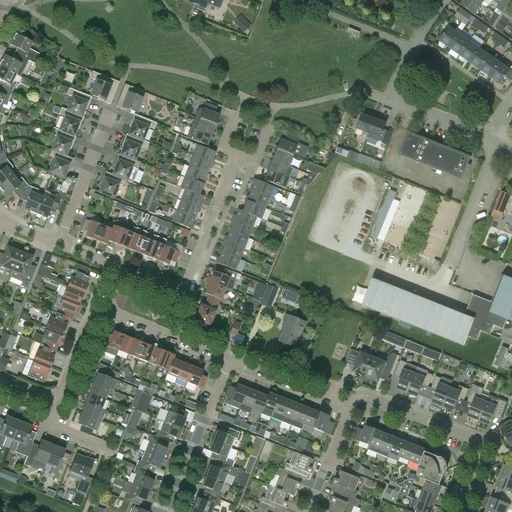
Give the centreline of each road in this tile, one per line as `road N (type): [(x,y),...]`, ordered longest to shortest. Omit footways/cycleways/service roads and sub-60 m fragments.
road 1 (residential): [(496,143),(389,101),(410,46),(442,0)]
road 2 (residential): [(121,272),(186,293),(238,161)]
road 3 (residential): [(461,511),(477,473),(476,444),(366,399),(350,409)]
road 4 (residential): [(230,363),(169,511)]
road 5 (residential): [(486,271),(455,260),(496,143)]
road 6 (residential): [(58,247),(112,107)]
road 7 (residential): [(230,363),(105,310)]
road 8 (residential): [(350,409),(230,363)]
